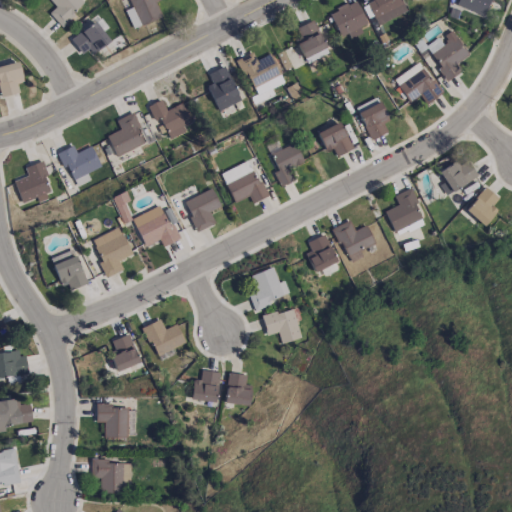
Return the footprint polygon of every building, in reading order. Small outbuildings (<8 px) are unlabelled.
[(47,13),(60,27),(74,14),(71,12),(82,2),(80,0),(48,0),(54,6),(47,13)] [(158,0),(127,0),(130,8),(125,10),(131,28),(160,17),(155,1),(158,0)] [(366,23),(354,0),(353,0),(328,13),(341,40),(360,31),(358,27),(366,23)] [(405,10),(399,0),(372,0),(365,4),(377,25),(405,10)] [(482,16),(488,0),(457,0),(455,5),(482,16)] [(295,28),(299,37),(294,39),(305,63),(327,52),(312,20),(295,28)] [(90,53),(108,43),(95,22),(69,37),(78,54),(88,49),(90,53)] [(424,46),(447,80),(460,71),(455,63),(467,55),(451,30),(440,37),(439,36),(424,46)] [(270,53),(255,59),(251,52),(234,59),(241,76),(246,74),(252,87),(280,75),(270,53)] [(0,96),(18,92),(15,83),(22,82),(16,61),(0,64),(0,96)] [(419,96),(425,104),(440,94),(419,61),(393,79),(409,102),(419,96)] [(240,100),(222,66),(206,74),(211,83),(205,86),(218,111),(240,100)] [(386,132),(382,123),(387,121),(377,97),(355,106),(368,139),(386,132)] [(146,105),(153,121),(156,119),(162,132),(165,131),(169,139),(184,132),(181,124),(189,121),(181,102),(165,109),(160,99),(146,105)] [(106,135),(115,156),(145,143),(131,112),(115,120),(119,129),(106,135)] [(316,132),(325,151),(332,148),(335,156),(351,149),(338,121),(316,132)] [(279,187),(292,180),(286,168),(302,161),(293,142),(269,154),(276,170),(272,172),(279,187)] [(99,166),(90,146),(75,153),(71,145),(55,153),(62,168),(66,166),(72,179),(99,166)] [(444,194),(476,177),(465,156),(437,171),(443,182),(439,185),(444,194)] [(219,172),(232,203),(248,196),(251,203),(264,197),(248,160),(219,172)] [(491,206),(498,198),(483,187),(464,210),(484,226),(496,210),(491,206)] [(195,231),(213,223),(208,212),(219,207),(210,188),(181,201),(195,231)] [(422,218),(408,188),(393,195),(397,204),(383,211),(393,232),(422,218)] [(143,246),(159,239),(162,246),(178,239),(172,224),(167,226),(158,205),(130,218),(143,246)] [(359,250),(373,243),(365,225),(353,230),(348,219),(331,227),(348,262),(362,256),(359,250)] [(117,260),(130,255),(118,227),(90,239),(100,261),(97,262),(104,277),(121,270),(117,260)] [(313,272),(336,261),(323,234),(306,242),(310,251),(305,253),(313,272)] [(59,285),(67,282),(70,289),(85,283),(74,255),(51,264),(59,285)] [(246,293),(252,308),(288,295),(283,280),(277,282),(271,267),(249,275),(254,290),(246,293)] [(277,332),(280,343),(300,337),(290,307),(259,317),(265,335),(277,332)] [(153,355),(186,342),(179,322),(162,329),(158,319),(142,326),(153,355)] [(115,371),(138,362),(127,333),(110,340),(113,350),(108,352),(115,371)] [(0,377),(25,373),(21,349),(0,352),(0,377)] [(217,372),(200,370),(199,380),(192,379),(190,399),(214,402),(217,372)] [(248,405),(250,385),(244,384),(245,374),(226,373),(224,403),(248,405)] [(0,431),(5,431),(4,426),(31,421),(28,402),(16,404),(15,398),(0,400),(0,431)] [(125,437),(125,407),(110,407),(110,403),(94,403),(94,422),(103,422),(102,437),(125,437)] [(0,483),(18,481),(13,449),(0,451),(0,483)] [(129,463),(106,463),(106,459),(89,459),(89,477),(98,477),(98,490),(128,490),(129,463)]
